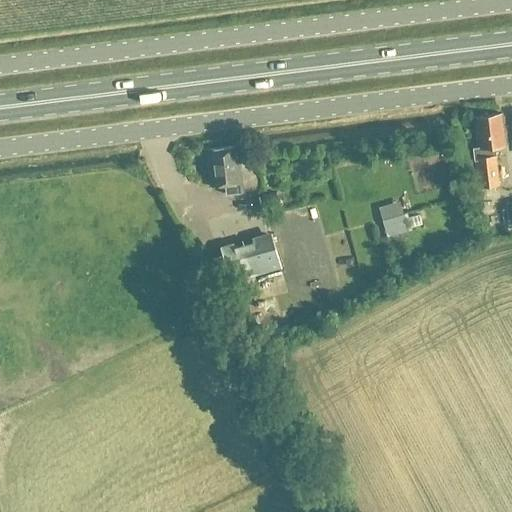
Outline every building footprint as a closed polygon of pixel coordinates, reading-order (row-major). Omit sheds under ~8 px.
[(501,114),(474,117),(478,148),(473,148),(475,161),(476,160),(479,187),(498,184),(493,147),(504,146),(501,114)] [(235,146),(208,150),(209,158),(207,158),(211,187),(224,185),(225,195),(239,192),(238,183),(242,183),(238,154),(236,155),(235,146)] [(418,215),(408,218),(407,214),(382,221),(386,237),(411,230),(411,228),(421,225),(418,215)] [(314,229),(322,253),(331,249),(323,226),(314,229)] [(204,236),(207,245),(226,241),(224,231),(204,236)] [(281,269),(271,233),(220,247),(230,283),(281,269)] [(235,283),(226,286),(234,315),(244,312),(235,283)]
